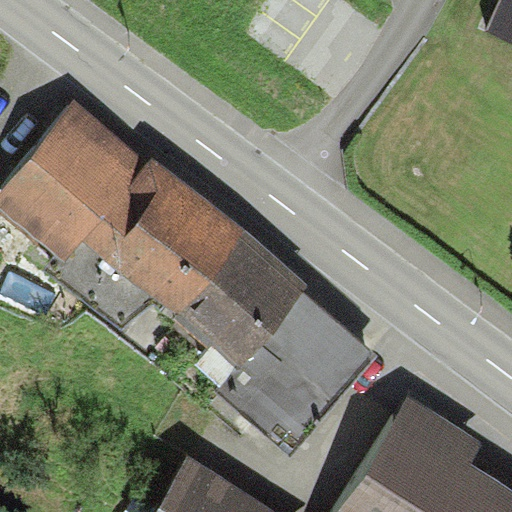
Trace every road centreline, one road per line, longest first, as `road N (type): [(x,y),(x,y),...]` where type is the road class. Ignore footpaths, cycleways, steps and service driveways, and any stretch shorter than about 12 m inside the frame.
road 1 (secondary): [(6,0),(287,211)]
road 2 (secondary): [(287,211),(511,382)]
road 3 (residential): [(287,211),(437,0)]
